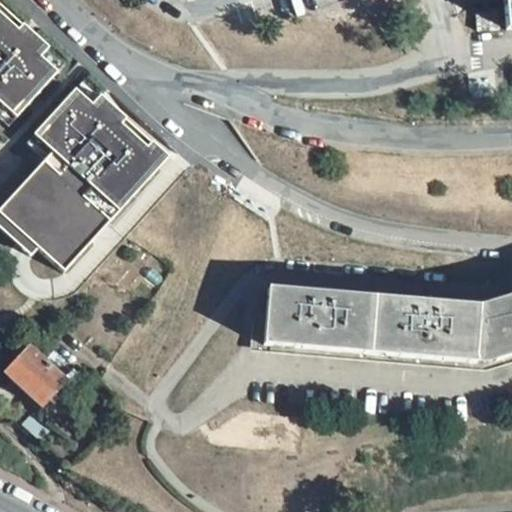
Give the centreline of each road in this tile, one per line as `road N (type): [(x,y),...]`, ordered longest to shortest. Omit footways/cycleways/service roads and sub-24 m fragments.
road 1 (residential): [(511,284),(483,294),(265,275),(241,289),(163,392),(159,413),(173,424),(191,419),(254,372),(478,386),(511,376)]
road 2 (residential): [(511,252),(379,234),(312,212),(237,169),(128,78)]
road 3 (residential): [(511,133),(361,135),(193,94)]
road 4 (residential): [(447,51),(400,77),(316,90),(193,94)]
